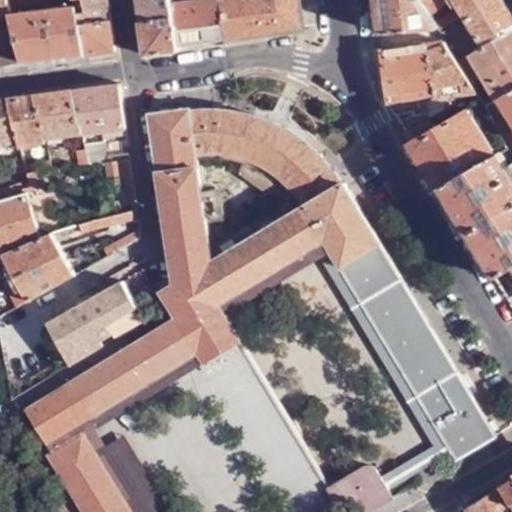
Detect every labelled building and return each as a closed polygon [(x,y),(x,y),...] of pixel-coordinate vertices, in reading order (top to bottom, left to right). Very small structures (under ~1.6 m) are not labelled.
[(82,0),(84,12),(80,12),(82,23),(111,20),(108,0),(82,0)] [(172,0),(137,0),(140,19),(175,14),(173,1),(172,0)] [(221,0),(185,0),(173,1),(175,14),(180,42),(228,36),(221,0)] [(221,0),(228,36),(304,29),(299,0),(221,0)] [(418,0),(376,0),(380,33),(437,27),(428,13),(418,0)] [(472,54),(511,27),(511,9),(506,0),(418,0),(428,13),(448,0),(456,0),(466,15),(438,29),(440,31),(445,41),(460,61),(472,54)] [(86,57),(82,23),(80,12),(79,6),(8,15),(13,33),(22,67),(86,57)] [(175,14),(140,19),(145,53),(182,50),(180,42),(175,14)] [(115,51),(111,20),(82,23),(86,57),(115,51)] [(502,97),(511,90),(511,27),(472,54),(494,91),(498,100),(502,97)] [(13,33),(0,36),(0,69),(1,71),(22,67),(13,33)] [(475,88),(460,61),(445,41),(428,43),(433,96),(475,88)] [(428,43),(382,50),(387,102),(393,112),(413,109),(413,114),(423,113),(422,98),(433,96),(428,43)] [(120,83),(73,88),(83,140),(84,147),(87,162),(107,159),(131,156),(128,139),(93,143),(92,131),(127,127),(120,83)] [(73,88),(31,93),(39,131),(40,134),(76,132),(77,140),(83,140),(73,88)] [(511,90),(502,97),(511,115),(511,90)] [(31,93),(6,95),(13,134),(15,139),(41,136),(40,134),(39,131),(31,93)] [(6,95),(0,96),(0,141),(10,140),(11,143),(16,143),(15,139),(13,134),(6,95)] [(509,146),(511,144),(511,126),(498,100),(486,107),(507,147),(509,146)] [(430,119),(405,132),(438,186),(494,152),(495,152),(469,107),(436,128),(430,119)] [(210,108),(180,109),(160,111),(151,112),(174,284),(210,262),(197,155),(216,155),(249,163),(266,172),(281,183),(303,207),(339,186),(327,170),(313,151),(297,137),(287,129),(269,121),(251,114),(231,110),(210,108)] [(87,162),(84,147),(75,148),(77,163),(87,162)] [(494,152),(438,186),(467,235),(511,209),(511,171),(499,150),(495,152),(494,152)] [(137,200),(131,156),(107,159),(109,182),(120,179),(123,202),(137,200)] [(49,167),(47,157),(23,161),(26,169),(39,167),(49,167)] [(40,187),(39,167),(26,169),(27,184),(19,187),(21,193),(27,191),(40,187)] [(18,183),(0,188),(0,199),(21,193),(19,187),(18,183)] [(174,284),(161,291),(185,320),(122,356),(32,407),(57,452),(54,454),(86,511),(131,511),(96,452),(88,438),(82,427),(199,357),(205,367),(208,365),(210,369),(238,352),(236,349),(242,345),(224,315),(217,302),(325,238),(332,250),(445,438),(453,452),(457,460),(496,438),(343,183),(339,186),(303,207),(210,262),(174,284)] [(0,242),(2,249),(52,232),(27,191),(21,193),(0,199),(0,242)] [(134,218),(133,209),(81,223),(81,233),(134,218)] [(511,267),(511,209),(467,235),(494,278),(511,268),(511,267)] [(109,256),(143,238),(141,230),(106,249),(109,256)] [(27,300),(75,274),(53,234),(52,232),(2,249),(2,250),(27,300)] [(321,256),(332,250),(325,238),(217,302),(224,315),(321,256)] [(0,275),(17,306),(27,300),(2,250),(0,250),(0,275)] [(435,445),(445,438),(332,250),(321,256),(435,445)] [(77,362),(122,335),(113,322),(142,304),(127,278),(52,321),(77,362)] [(88,438),(98,432),(205,367),(199,357),(82,427),(88,438)] [(96,452),(106,446),(98,432),(88,438),(96,452)] [(169,511),(126,435),(106,446),(96,452),(131,511),(169,511)] [(389,491),(453,452),(445,438),(435,445),(381,477),(389,491)] [(367,511),(392,498),(389,491),(381,477),(376,468),(372,465),(369,465),(364,465),(328,487),(337,501),(343,511),(367,511)] [(511,478),(502,485),(511,500),(511,478)] [(511,511),(511,500),(502,485),(465,508),(467,511),(511,511)] [(343,511),(337,501),(318,511),(343,511)]
